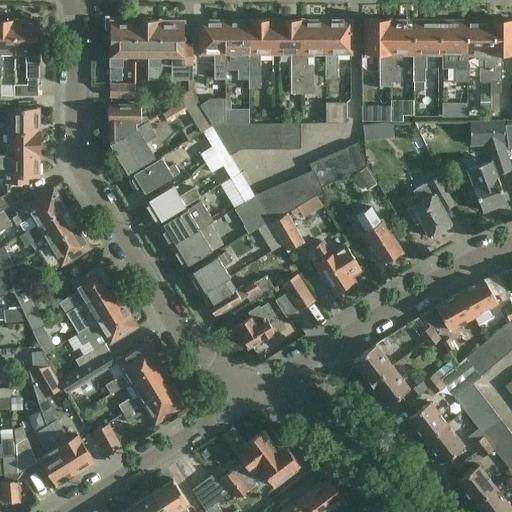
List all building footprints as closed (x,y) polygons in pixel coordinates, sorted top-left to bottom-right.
[(490,22),(491,93),(491,112),(498,112),(498,93),(501,93),(501,55),(511,55),(511,19),(490,20),(490,22)] [(14,20),(0,20),(0,99),(2,100),(2,96),(2,85),(1,78),(2,78),(2,63),(3,63),(3,54),(14,54),(14,20)] [(39,21),(14,20),(14,54),(26,54),(26,61),(27,62),(27,78),(34,78),(34,81),(38,81),(38,78),(39,78),(39,21)] [(135,20),(135,21),(135,56),(149,57),(149,80),(160,80),(160,65),(160,21),(160,20),(135,20)] [(248,20),(249,22),(249,78),(249,88),(260,88),(260,54),(276,53),(276,22),(273,22),(273,20),(248,20)] [(276,22),(276,53),(293,53),(293,93),(303,93),(303,22),(303,20),(278,20),(278,22),(276,22)] [(366,20),(366,40),(366,55),(380,55),(380,59),(385,59),(385,68),(380,68),(380,87),(391,87),(391,81),(390,22),(391,22),(391,20),(366,20)] [(111,38),(110,80),(122,80),(122,56),(135,56),(135,21),(111,21),(111,38)] [(184,22),(160,21),(160,65),(171,66),(171,81),(188,80),(188,91),(179,97),(181,101),(193,93),(193,53),(193,45),(184,45),(184,22)] [(201,22),(201,42),(201,53),(215,53),(215,56),(215,65),(215,79),(225,79),(225,53),(226,22),(201,22)] [(249,22),(226,22),(225,53),(239,53),(239,78),(249,78),(249,22)] [(303,22),(303,93),(313,94),(313,65),(308,65),(308,57),(313,57),(313,54),(326,54),(327,22),(303,22)] [(351,22),(327,22),(326,54),(326,74),(337,74),(337,53),(351,53),(351,22)] [(391,81),(401,81),(401,68),(396,68),(396,59),(402,59),(402,54),(414,54),(414,22),(391,22),(390,22),(391,81)] [(440,22),(414,22),(414,54),(414,81),(414,91),(424,91),(424,70),(426,70),(426,54),(440,54),(440,22)] [(467,22),(443,22),(440,22),(440,54),(455,54),(455,59),(462,59),(462,68),(456,68),(456,81),(467,81),(467,54),(467,22)] [(490,22),(467,22),(467,54),(479,54),(479,59),(485,59),(485,68),(480,68),(480,93),(491,93),(490,22)] [(27,84),(15,84),(15,96),(38,96),(38,84),(27,84)] [(110,97),(132,97),(135,97),(135,84),(110,84),(110,97)] [(201,105),(193,93),(181,101),(180,101),(165,111),(162,113),(167,121),(187,109),(201,134),(204,132),(203,132),(214,126),(213,124),(201,105)] [(210,98),(201,105),(213,124),(225,122),(225,111),(225,98),(210,98)] [(165,101),(165,111),(180,101),(165,101)] [(326,103),(326,122),(326,123),(346,123),(346,103),(326,103)] [(464,105),(446,105),(446,116),(465,116),(464,105)] [(110,144),(146,122),(149,121),(146,117),(141,117),(141,106),(109,106),(109,122),(110,122),(110,144)] [(0,131),(7,132),(39,131),(39,108),(7,108),(7,118),(0,117),(0,131)] [(478,200),(483,211),(506,202),(496,175),(511,169),(511,168),(503,144),(502,120),(469,122),(470,145),(483,145),(489,161),(462,171),(468,186),(467,186),(473,202),(478,200)] [(154,135),(146,122),(110,144),(109,144),(110,145),(110,144),(127,172),(126,172),(127,173),(127,172),(128,173),(154,157),(153,157),(154,156),(145,141),(154,135)] [(241,122),(225,122),(213,124),(214,126),(228,150),(230,154),(241,148),(241,122)] [(253,122),(243,122),(241,122),(241,148),(253,149),(253,122)] [(265,122),(253,122),(253,149),(265,149),(265,122)] [(271,122),(265,122),(265,149),(277,149),(277,122),(271,122)] [(289,122),(277,122),(277,149),(289,149),(289,122)] [(301,122),(289,122),(289,149),(301,149),(301,122)] [(228,150),(214,126),(203,132),(204,132),(212,146),(200,154),(206,163),(228,150)] [(40,131),(39,131),(7,132),(7,141),(0,141),(0,154),(39,155),(40,155),(40,131)] [(357,144),(346,149),(355,173),(367,168),(357,144)] [(355,173),(346,149),(334,154),(343,178),(355,173)] [(230,154),(228,150),(206,163),(212,173),(222,165),(231,179),(241,173),(230,154)] [(0,154),(0,168),(7,168),(7,184),(28,184),(28,177),(39,177),(39,155),(0,154)] [(343,178),(334,154),(322,159),(331,183),(343,178)] [(161,157),(147,166),(130,176),(141,195),(179,173),(173,164),(167,167),(161,157)] [(331,183),(322,159),(309,164),(312,171),(319,188),(322,187),(331,183)] [(319,188),(312,171),(301,175),(310,199),(317,196),(318,197),(325,193),(322,187),(319,188)] [(254,195),(241,173),(231,179),(245,202),(245,203),(255,197),(254,195)] [(310,199),(301,175),(289,180),(300,205),(310,199)] [(456,205),(440,177),(428,184),(423,183),(415,187),(414,192),(416,196),(405,202),(418,224),(421,222),(429,237),(452,225),(444,211),(456,205)] [(300,205),(289,180),(278,185),(289,212),(300,205)] [(173,185),(163,192),(146,202),(158,223),(194,201),(201,197),(195,188),(179,196),(173,185)] [(289,212),(278,185),(267,189),(279,218),(286,213),(289,212)] [(54,189),(37,199),(16,212),(18,215),(12,218),(17,226),(32,217),(38,226),(66,209),(54,189)] [(279,218),(267,189),(254,195),(255,197),(270,221),(271,223),(279,218)] [(2,195),(0,196),(0,212),(3,210),(9,207),(2,195)] [(270,221),(255,197),(245,203),(245,202),(242,204),(243,207),(236,211),(248,231),(255,226),(257,228),(258,228),(270,221)] [(213,223),(201,201),(187,209),(160,226),(173,247),(211,224),(213,223)] [(78,228),(66,209),(38,226),(20,237),(26,247),(44,236),(50,246),(78,228)] [(9,220),(3,210),(0,212),(0,232),(12,224),(9,220)] [(370,248),(373,246),(383,262),(382,263),(383,264),(402,252),(402,251),(401,252),(393,238),(382,222),(378,225),(370,211),(360,217),(369,230),(362,235),(368,245),(370,248)] [(303,242),(286,213),(279,218),(271,223),(284,245),(287,250),(288,249),(288,250),(303,242)] [(284,245),(271,223),(270,221),(258,228),(272,253),(284,245)] [(220,240),(211,224),(173,247),(185,267),(221,246),(218,241),(220,240)] [(89,248),(78,228),(50,246),(55,254),(45,260),(51,270),(89,248)] [(315,264),(315,265),(322,276),(325,275),(336,292),(335,293),(336,293),(355,282),(354,281),(350,275),(361,269),(352,255),(346,245),(331,254),(323,241),(313,247),(321,260),(315,264)] [(11,260),(4,247),(0,248),(0,271),(6,268),(6,267),(12,265),(10,261),(11,260)] [(226,252),(206,263),(189,274),(202,294),(228,278),(230,277),(223,266),(232,261),(226,252)] [(112,285),(100,265),(72,281),(78,291),(60,303),(66,313),(112,285)] [(510,299),(499,273),(484,279),(460,293),(475,319),(510,299)] [(283,284),(298,309),(314,300),(298,274),(283,284)] [(274,288),(267,276),(256,282),(255,281),(236,292),(228,278),(202,294),(215,316),(222,311),(247,297),(250,302),(274,288)] [(124,306),(112,285),(66,313),(78,333),(124,306)] [(34,331),(46,325),(27,286),(15,292),(34,331)] [(475,319),(460,293),(436,306),(422,315),(428,327),(433,332),(440,327),(442,326),(440,322),(443,319),(451,333),(475,319)] [(124,306),(78,333),(77,334),(84,345),(89,341),(94,349),(76,360),(82,370),(110,353),(105,344),(109,341),(110,343),(137,326),(124,306)] [(258,311),(256,313),(249,317),(251,321),(234,331),(248,352),(254,348),(273,335),(266,323),(273,318),(267,308),(259,313),(258,311)] [(511,319),(510,321),(499,329),(511,344),(511,319)] [(434,333),(433,332),(428,327),(419,334),(424,340),(434,333)] [(511,348),(511,344),(499,329),(491,337),(506,354),(511,348)] [(440,340),(434,333),(424,340),(429,347),(440,340)] [(506,354),(491,337),(482,344),(497,362),(506,354)] [(147,343),(129,354),(118,361),(119,362),(116,363),(110,353),(82,370),(60,382),(64,388),(67,394),(107,369),(114,380),(105,385),(111,394),(131,382),(160,364),(147,343)] [(393,366),(376,344),(353,361),(370,383),(393,366)] [(497,362),(482,344),(473,351),(489,369),(497,362)] [(489,369),(473,351),(466,357),(481,375),(489,369)] [(481,375),(466,357),(440,379),(474,383),(482,376),(481,375)] [(172,384),(160,364),(131,382),(141,397),(132,402),(129,398),(118,405),(124,414),(172,384)] [(410,388),(393,366),(370,383),(387,405),(410,388)] [(53,367),(27,369),(38,402),(64,388),(60,382),(53,367)] [(424,380),(429,387),(440,379),(435,372),(424,380)] [(445,386),(440,379),(429,387),(434,394),(445,386)] [(474,383),(440,379),(445,386),(461,407),(481,392),(474,383)] [(184,405),(172,384),(124,414),(128,421),(148,410),(155,422),(184,405)] [(0,398),(9,398),(9,388),(0,388),(0,398)] [(487,400),(481,392),(461,407),(468,416),(487,400)] [(0,409),(10,409),(9,398),(0,398),(0,409)] [(494,409),(487,400),(468,416),(474,425),(494,409)] [(430,402),(424,407),(408,419),(425,441),(447,424),(430,402)] [(70,440),(47,403),(40,408),(46,428),(75,474),(95,462),(80,439),(78,435),(70,440)] [(501,418),(494,409),(474,425),(481,434),(501,418)] [(508,427),(501,418),(481,434),(483,436),(488,443),(508,427)] [(94,432),(106,454),(120,447),(108,424),(94,432)] [(464,446),(447,424),(425,441),(442,463),(458,451),(464,446)] [(14,430),(15,444),(26,438),(21,427),(14,430)] [(511,438),(511,432),(508,427),(488,443),(494,450),(495,451),(511,438)] [(75,474),(46,428),(35,435),(47,454),(39,459),(56,486),(75,474)] [(1,445),(2,458),(16,457),(16,456),(15,456),(13,431),(0,432),(1,445)] [(212,475),(203,482),(217,501),(232,491),(234,494),(242,488),(239,484),(278,452),(262,432),(245,445),(246,446),(237,454),(244,463),(234,471),(233,470),(222,478),(223,479),(218,483),(212,475)] [(488,443),(483,436),(472,444),(477,451),(488,443)] [(16,456),(16,457),(17,472),(20,471),(36,461),(26,438),(15,444),(16,456)] [(511,452),(511,438),(495,451),(502,460),(511,452)] [(494,450),(488,443),(477,451),(471,456),(476,463),(494,450)] [(285,447),(278,452),(239,484),(242,488),(234,494),(238,499),(256,484),(253,480),(256,477),(260,482),(266,477),(274,487),(300,467),(285,447)] [(511,466),(511,452),(502,460),(508,469),(511,466)] [(17,474),(17,472),(16,457),(2,458),(4,474),(17,474)] [(479,465),(473,470),(457,482),(474,504),(496,487),(479,465)] [(18,480),(1,481),(3,502),(19,501),(18,480)] [(173,480),(153,493),(165,511),(188,511),(185,507),(189,504),(173,480)] [(320,483),(307,492),(300,498),(302,500),(287,511),(285,511),(327,511),(344,499),(328,480),(321,485),(320,483)] [(217,501),(203,482),(192,490),(205,510),(217,501)] [(508,511),(511,509),(511,507),(496,487),(474,504),(479,511),(508,511)] [(165,511),(153,493),(133,505),(136,511),(165,511)]
